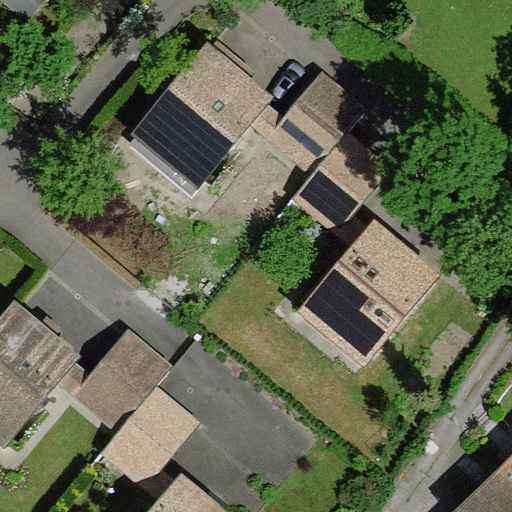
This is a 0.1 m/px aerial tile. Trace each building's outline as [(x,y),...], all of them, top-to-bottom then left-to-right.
[(268,105),(209,55),(146,132),(205,181),(250,127),(268,105)] [(367,114),(324,79),(289,120),(331,156),(348,136),(367,114)] [(268,105),(250,127),(313,179),(331,156),(289,120),(268,105)] [(390,171),(348,136),(331,156),(313,179),(355,215),(390,171)] [(377,232),(355,215),(313,179),(294,202),(357,256),(377,232)] [(357,256),(314,308),(372,356),(436,280),(377,232),(357,256)] [(76,360),(17,310),(0,330),(0,426),(12,436),(56,384),(76,360)] [(174,369),(132,334),(96,376),(138,412),(155,392),(174,369)] [(138,412),(96,376),(76,360),(56,384),(120,435),(138,412)] [(198,427),(155,392),(138,412),(120,435),(162,470),(198,427)] [(162,470),(120,435),(101,457),(165,511),(184,487),(162,470)] [(511,511),(511,480),(508,476),(470,511),(511,511)] [(165,511),(163,511),(214,511),(184,487),(165,511)]
